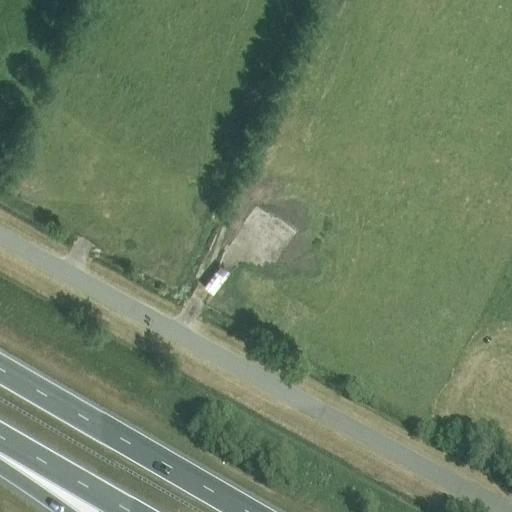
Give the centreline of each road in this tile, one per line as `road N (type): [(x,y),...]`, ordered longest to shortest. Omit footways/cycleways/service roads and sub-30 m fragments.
road 1 (unclassified): [(500,511),(0,238)]
road 2 (trunk): [(244,511),(0,371)]
road 3 (trunk): [(0,436),(130,511)]
